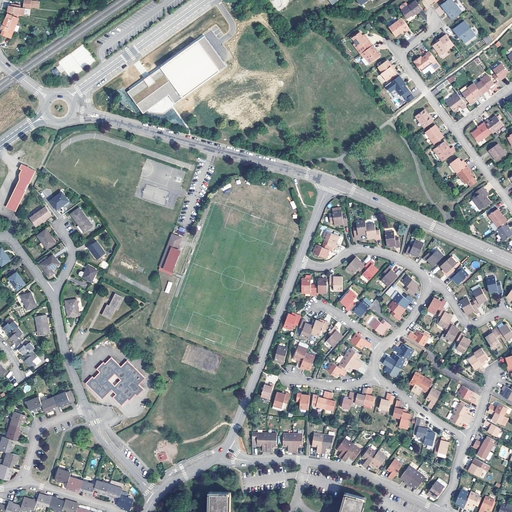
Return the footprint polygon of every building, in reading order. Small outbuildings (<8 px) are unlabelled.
[(407,4),(400,9),(406,18),(413,12),(414,13),(421,8),(414,0),(408,5),(407,4)] [(452,0),(445,0),(440,4),(446,12),(447,10),(449,13),(448,14),(451,18),(461,11),(455,2),(454,3),(452,0)] [(22,15),(25,15),(26,10),(21,9),(22,6),(18,6),(13,5),(12,7),(9,6),(8,13),(22,15)] [(10,37),(12,38),(20,19),(8,14),(6,18),(6,17),(2,27),(0,31),(5,33),(11,34),(10,37)] [(409,28),(401,17),(389,27),(395,35),(400,32),(403,29),(405,31),(409,28)] [(464,20),(452,29),(457,37),(460,35),(465,42),(475,35),(464,20)] [(352,44),(360,54),(361,53),(373,44),(365,34),(362,36),(359,31),(351,38),(355,43),(352,44)] [(439,55),(453,45),(445,34),(438,39),(439,41),(432,46),(439,55)] [(130,90),(128,92),(143,113),(147,110),(149,113),(164,114),(176,105),(174,103),(226,65),(224,62),(204,35),(150,74),(143,79),(144,80),(130,90)] [(486,44),(491,41),(488,35),(483,39),(486,44)] [(379,53),(373,44),(361,53),(364,57),(365,56),(369,61),(379,53)] [(432,64),(436,62),(428,51),(425,54),(425,55),(418,60),(417,58),(412,61),(419,71),(430,62),(432,64)] [(397,73),(393,67),(392,68),(390,65),(391,64),(387,59),(378,66),(382,73),(381,74),(386,82),(397,73)] [(502,74),(505,72),(509,69),(503,60),(493,67),(496,71),(492,74),(497,81),(503,76),(502,74)] [(56,77),(60,73),(56,68),(51,71),(56,77)] [(475,82),(482,92),(487,87),(486,85),(488,84),(489,85),(493,82),(486,72),(479,77),(480,79),(475,82)] [(403,80),(399,75),(391,82),(395,88),(399,95),(408,89),(404,84),(402,81),(403,80)] [(452,76),(437,87),(439,90),(454,79),(452,76)] [(475,82),(474,81),(467,86),(468,88),(462,92),(470,103),(475,99),(473,98),(482,92),(475,82)] [(462,108),(467,105),(458,92),(447,100),(454,110),(461,105),(462,108)] [(424,127),(433,120),(424,108),(415,115),(424,127)] [(492,131),(492,132),(503,124),(496,115),(489,120),(488,118),(484,121),(492,131)] [(492,131),(484,121),(481,124),(482,125),(471,133),(478,142),(492,131)] [(434,143),(444,136),(439,129),(438,130),(433,124),(424,131),(434,143)] [(442,161),(456,150),(452,145),(450,147),(444,140),(432,149),(442,161)] [(498,141),(490,148),(493,151),(492,152),(497,159),(506,152),(498,141)] [(463,163),(460,160),(458,156),(450,162),(457,172),(467,164),(465,161),(463,163)] [(457,172),(456,173),(459,176),(460,175),(466,182),(468,181),(471,185),(477,181),(474,176),(475,176),(471,170),(467,164),(457,172)] [(27,166),(20,181),(6,206),(16,211),(36,170),(27,166)] [(483,186),(474,192),(476,195),(472,198),(479,208),(490,200),(486,195),(489,193),(483,186)] [(57,209),(69,200),(63,191),(51,200),(57,209)] [(38,226),(46,220),(45,219),(52,215),(46,207),(31,217),(38,226)] [(94,225),(80,208),(71,214),(85,232),(94,225)] [(498,228),(506,221),(501,215),(502,214),(497,208),(489,215),(498,228)] [(343,222),(344,224),(344,226),(348,225),(347,216),(343,216),(342,210),(333,211),(333,213),(329,214),(330,223),(335,222),(335,225),(339,225),(338,223),(343,222)] [(363,232),(363,235),(368,234),(366,225),(365,220),(356,221),(357,227),(354,228),(355,238),(359,237),(359,236),(358,233),(363,232)] [(498,228),(496,229),(505,240),(511,234),(511,231),(508,226),(509,225),(506,221),(498,228)] [(368,239),(372,239),(371,236),(377,236),(377,238),(377,239),(381,238),(379,229),(376,230),(375,223),(366,225),(368,234),(368,239)] [(47,248),(56,242),(46,229),(38,236),(47,248)] [(338,244),(337,244),(335,243),(337,238),(339,239),(340,235),(326,230),(323,239),(329,241),(328,245),(333,247),(337,248),(338,244)] [(388,247),(391,247),(390,244),(396,243),(396,246),(396,247),(401,246),(399,237),(395,237),(394,231),(386,233),(388,247)] [(163,267),(172,245),(175,235),(172,234),(160,266),(163,267)] [(175,246),(172,245),(163,267),(172,271),(174,265),(175,265),(179,256),(178,255),(180,250),(178,249),(182,238),(179,237),(175,246)] [(409,255),(410,253),(411,251),(416,253),(415,255),(417,256),(423,243),(416,240),(413,246),(409,244),(406,253),(409,255)] [(106,253),(97,241),(89,247),(98,259),(106,253)] [(327,258),(328,255),(326,254),(328,249),(330,250),(332,250),(333,247),(328,245),(324,244),(323,247),(316,244),(313,253),(327,258)] [(0,262),(2,265),(11,259),(2,248),(0,249),(0,262)] [(426,261),(427,260),(429,258),(432,262),(431,263),(433,266),(444,256),(437,249),(432,254),(430,251),(423,258),(426,261)] [(54,254),(40,264),(49,276),(52,274),(52,273),(54,272),(52,269),(60,264),(54,254)] [(358,268),(360,271),(364,266),(366,264),(364,262),(363,262),(362,264),(358,261),(360,259),(356,256),(347,267),(353,273),(358,268)] [(440,266),(443,269),(444,268),(448,271),(446,273),(445,274),(448,276),(455,269),(453,267),(457,263),(451,256),(440,266)] [(379,269),(377,267),(375,269),(371,265),(373,263),(374,262),(371,259),(366,264),(364,266),(367,269),(363,274),(369,280),(379,269)] [(89,265),(85,272),(84,271),(83,271),(81,271),(81,272),(80,273),(81,275),(81,276),(83,276),(92,281),(97,270),(89,265)] [(381,279),(388,286),(398,274),(396,272),(394,274),(390,270),(392,268),(392,267),(390,265),(384,272),(386,274),(381,279)] [(458,272),(455,269),(448,276),(451,279),(452,278),(453,277),(457,281),(455,282),(457,284),(468,275),(462,268),(458,272)] [(17,289),(26,284),(17,272),(9,278),(17,289)] [(334,278),(334,276),(334,275),(330,275),(330,284),(334,285),(334,290),(343,291),(343,277),(340,276),(340,278),(334,278)] [(406,289),(413,294),(415,291),(412,289),(415,285),(418,287),(420,283),(408,275),(403,282),(408,286),(406,289)] [(498,289),(498,291),(499,292),(503,291),(501,282),(497,283),(496,277),(486,278),(490,292),(493,292),(493,290),(498,289)] [(310,291),(310,294),(310,295),(315,295),(315,285),(310,285),(311,279),(302,279),(302,293),(304,294),(304,291),(310,291)] [(323,291),(323,293),(327,293),(327,279),(318,279),(318,285),(315,285),(315,295),(318,295),(319,293),(319,291),(323,291)] [(476,297),(473,299),(474,301),(478,307),(481,305),(480,304),(479,302),(483,300),(484,302),(488,300),(481,287),(473,291),(476,297)] [(340,301),(343,304),(344,302),(348,306),(347,307),(346,308),(349,311),(350,309),(355,303),(352,301),(357,296),(350,290),(340,301)] [(394,300),(405,309),(408,306),(406,304),(409,300),(411,301),(412,302),(414,299),(407,294),(405,296),(399,292),(397,291),(392,299),(394,300)] [(27,309),(37,305),(31,292),(21,296),(27,309)] [(118,309),(124,297),(115,293),(109,305),(107,304),(102,314),(111,318),(116,308),(118,309)] [(443,300),(443,301),(442,303),(436,300),(438,298),(435,297),(427,310),(435,314),(439,308),(442,310),(443,308),(446,302),(443,300)] [(468,315),(470,313),(469,311),(473,309),(474,311),(477,314),(481,312),(478,307),(474,301),(471,303),(468,297),(460,302),(468,315)] [(69,316),(80,314),(77,298),(66,300),(69,316)] [(360,317),(372,304),(365,298),(363,300),(359,304),(356,302),(355,303),(350,309),(353,312),(354,311),(355,310),(359,313),(358,314),(360,317)] [(402,316),(401,316),(399,314),(402,310),(404,312),(406,309),(405,309),(394,300),(389,308),(394,312),(393,315),(399,320),(402,316)] [(446,328),(450,321),(453,315),(449,313),(448,314),(444,312),(445,310),(446,309),(443,308),(442,310),(438,316),(441,318),(438,323),(446,328)] [(295,324),(298,325),(302,316),(294,313),(293,315),(288,313),(283,326),(292,329),(295,324)] [(47,326),(50,325),(48,314),(36,316),(39,335),(49,334),(47,326)] [(382,334),(384,332),(382,331),(385,326),(387,328),(389,329),(391,325),(384,320),(382,322),(377,318),(371,325),(382,334)] [(19,326),(19,325),(15,320),(10,323),(6,319),(1,324),(9,332),(13,329),(14,330),(19,326)] [(300,336),(309,338),(311,333),(314,325),(306,323),(307,320),(303,319),(300,328),(302,329),(300,336)] [(314,325),(311,333),(320,336),(322,330),(326,331),(329,322),(325,321),(324,322),(316,320),(314,325)] [(460,329),(457,327),(456,329),(451,326),(453,324),(453,323),(450,321),(446,328),(445,329),(448,331),(445,337),(453,341),(460,329)] [(507,340),(511,336),(511,330),(506,322),(503,324),(504,326),(500,329),(499,327),(498,326),(495,328),(501,337),(504,335),(507,340)] [(22,342),(24,340),(20,336),(24,332),(19,326),(14,330),(13,331),(15,333),(11,337),(18,345),(22,342)] [(327,340),(333,346),(343,335),(337,330),(338,328),(335,326),(329,333),(332,335),(327,340)] [(497,339),(501,337),(495,328),(492,331),(492,332),(493,334),(489,336),(488,334),(485,336),(494,349),(501,344),(497,339)] [(409,336),(425,346),(430,337),(418,331),(416,335),(411,332),(409,336)] [(464,353),(469,345),(472,340),(469,338),(467,340),(463,338),(464,336),(465,335),(461,332),(457,341),(460,343),(456,348),(464,353)] [(369,347),(372,344),(357,334),(351,342),(361,348),(364,344),(369,347)] [(33,350),(36,347),(30,342),(26,346),(22,342),(18,345),(17,346),(25,354),(29,351),(31,352),(33,350)] [(407,357),(410,358),(414,349),(403,343),(401,348),(395,345),(393,349),(400,353),(407,357)] [(279,363),(283,364),(288,349),(278,346),(275,358),(279,360),(279,362),(279,363)] [(298,362),(302,363),(306,353),(307,349),(298,346),(294,357),(299,359),(298,361),(298,362)] [(351,348),(346,356),(360,366),(363,362),(358,359),(361,355),(351,348)] [(486,363),(485,361),(483,358),(487,355),(482,348),(475,352),(476,354),(483,365),(486,363)] [(39,356),(33,350),(31,352),(28,355),(29,356),(25,360),(33,369),(38,364),(35,360),(39,356)] [(304,370),(304,369),(305,366),(311,368),(315,357),(306,353),(302,363),(300,368),(304,370)] [(385,359),(401,368),(405,359),(407,357),(400,353),(399,356),(394,353),(392,357),(387,355),(385,359)] [(479,365),(480,367),(481,369),(484,367),(483,365),(476,354),(469,359),(474,368),(479,365)] [(360,366),(346,356),(340,364),(347,369),(350,370),(353,366),(358,369),(360,366)] [(93,376),(87,383),(103,399),(112,389),(117,394),(114,397),(122,405),(128,399),(130,400),(137,394),(138,395),(144,389),(140,384),(146,377),(128,359),(121,366),(112,357),(105,363),(104,362),(98,368),(101,371),(94,377),(93,376)] [(396,376),(401,368),(385,359),(383,363),(387,366),(385,370),(396,376)] [(345,371),(338,366),(332,362),(327,369),(337,376),(340,372),(344,376),(347,372),(345,371)] [(412,390),(416,393),(425,377),(416,372),(410,383),(414,385),(412,390)] [(425,377),(416,393),(419,394),(422,390),(427,392),(433,382),(425,377)] [(261,396),(269,398),(274,384),(270,383),(269,385),(265,384),(261,396)] [(472,397),(474,391),(463,385),(458,395),(474,403),(476,399),(472,397)] [(502,390),(503,390),(505,391),(503,396),(511,400),(511,389),(504,385),(502,390)] [(368,388),(364,403),(373,406),(375,396),(370,395),(372,388),(368,387),(368,388)] [(364,403),(368,388),(364,388),(362,394),(358,393),(355,403),(364,405),(364,403)] [(432,388),(426,399),(430,401),(428,406),(432,408),(441,393),(432,388)] [(54,396),(58,406),(61,405),(61,406),(75,401),(70,390),(54,396)] [(273,407),(281,410),(284,401),(288,402),(290,393),(287,392),(286,394),(277,391),(273,407)] [(300,408),(308,409),(310,395),(302,394),(302,392),(298,391),(297,401),(300,401),(300,408)] [(316,406),(325,408),(329,392),(325,391),(323,398),(319,397),(316,406)] [(349,398),(344,397),(342,407),(350,409),(354,392),(350,391),(349,398)] [(329,392),(325,408),(333,410),(336,401),(331,400),(333,393),(329,392)] [(379,408),(388,410),(392,394),(388,393),(386,399),(381,398),(379,408)] [(35,411),(44,408),(41,401),(39,396),(27,402),(31,411),(34,410),(35,411)] [(44,408),(46,413),(54,409),(54,407),(58,406),(54,396),(41,401),(44,408)] [(403,412),(404,409),(399,408),(401,401),(397,400),(393,416),(401,418),(403,412)] [(455,411),(470,420),(472,416),(467,413),(470,408),(459,402),(454,410),(455,411)] [(491,404),(489,408),(490,408),(503,415),(507,407),(500,403),(498,407),(491,404)] [(500,423),(504,416),(503,415),(490,408),(488,412),(494,415),(492,419),(500,423)] [(401,418),(400,423),(408,426),(411,415),(406,413),(407,410),(404,409),(403,412),(401,418)] [(15,411),(11,423),(20,426),(21,423),(23,423),(26,414),(15,411)] [(471,420),(470,420),(455,411),(450,420),(461,425),(463,421),(468,424),(471,420)] [(425,438),(428,428),(423,427),(425,420),(421,419),(420,420),(418,420),(417,426),(419,427),(417,436),(425,438)] [(496,436),(500,428),(486,421),(484,424),(490,427),(488,431),(496,436)] [(11,423),(7,436),(13,439),(18,440),(21,431),(19,430),(20,426),(11,423)] [(428,428),(425,438),(424,443),(432,445),(436,434),(431,432),(431,429),(428,428)] [(252,433),(252,445),(262,445),(262,451),(267,451),(267,433),(252,433)] [(267,433),(267,451),(271,451),(271,445),(276,445),(277,433),(267,433)] [(283,446),(288,446),(288,451),(292,451),(293,434),(283,433),(283,446)] [(316,452),(321,452),(324,435),(314,433),(312,445),(317,446),(316,452)] [(303,434),(293,434),(292,451),(297,452),(298,446),(302,446),(303,434)] [(3,435),(0,446),(0,448),(7,451),(11,452),(14,443),(12,442),(13,439),(7,436),(3,435)] [(324,435),(321,452),(325,453),(326,448),(331,448),(333,436),(324,435)] [(475,444),(489,451),(495,440),(487,436),(484,443),(477,439),(475,444)] [(338,456),(342,459),(352,444),(345,439),(337,448),(341,451),(338,456)] [(444,441),(441,440),(438,450),(438,452),(447,454),(449,443),(444,442),(444,441)] [(349,457),(353,460),(360,451),(352,444),(342,459),(346,461),(349,457)] [(489,451),(475,444),(473,447),(479,451),(477,454),(485,459),(489,451)] [(370,464),(377,453),(369,448),(362,457),(366,460),(363,465),(367,468),(370,464)] [(7,451),(4,464),(11,467),(13,467),(14,463),(17,464),(19,454),(11,452),(7,451)] [(157,454),(159,462),(167,459),(165,451),(157,454)] [(378,451),(377,453),(370,464),(373,467),(373,466),(375,464),(379,467),(386,457),(378,451)] [(392,479),(402,465),(394,460),(388,469),(392,472),(388,477),(392,479)] [(466,469),(479,476),(483,468),(472,462),(470,467),(468,466),(466,469)] [(10,470),(11,467),(4,464),(2,464),(0,468),(0,476),(10,480),(12,470),(10,470)] [(404,482),(407,485),(417,471),(409,466),(402,476),(406,479),(405,481),(404,482)] [(66,481),(68,482),(70,476),(72,472),(59,468),(55,480),(65,483),(66,481)] [(417,471),(407,485),(411,487),(412,486),(413,484),(418,487),(425,477),(417,471)] [(83,480),(70,476),(68,482),(67,487),(74,490),(76,490),(77,489),(80,490),(83,480)] [(112,479),(111,483),(123,488),(125,483),(112,479)] [(96,484),(83,480),(80,490),(83,491),(83,492),(85,493),(93,495),(95,489),(96,484)] [(111,483),(98,480),(96,484),(95,489),(98,490),(97,493),(99,493),(107,495),(111,483)] [(433,494),(437,497),(444,487),(436,481),(427,494),(430,497),(431,496),(433,494)] [(116,498),(114,503),(118,505),(121,495),(123,488),(111,483),(107,495),(116,498)] [(464,508),(470,493),(461,490),(456,502),(460,505),(459,507),(464,508)] [(229,511),(230,493),(210,492),(209,511),(229,511)] [(480,495),(471,492),(470,493),(464,508),(468,510),(471,505),(475,507),(475,505),(478,506),(482,498),(479,497),(480,495)] [(53,495),(49,494),(48,496),(47,495),(40,494),(38,499),(37,505),(46,507),(46,506),(50,507),(53,495)] [(62,511),(63,509),(65,501),(59,499),(57,498),(57,496),(53,495),(50,507),(53,508),(53,510),(60,511),(62,511)] [(124,508),(130,510),(134,498),(121,495),(118,505),(122,506),(121,507),(124,508)] [(362,511),(366,500),(345,495),(340,511),(362,511)] [(485,496),(478,511),(483,511),(485,510),(489,511),(493,502),(494,500),(485,496)] [(37,505),(38,499),(34,498),(34,499),(32,499),(25,497),(22,506),(21,508),(30,511),(31,509),(35,510),(37,505)] [(76,511),(78,507),(79,503),(72,501),(66,499),(65,501),(63,509),(67,510),(66,511),(67,511),(76,511)] [(20,511),(21,508),(22,506),(13,503),(14,501),(9,500),(8,506),(6,511),(8,511),(20,511)] [(511,511),(511,504),(507,502),(506,505),(502,504),(498,511),(507,511),(508,511),(509,511),(511,511)]
